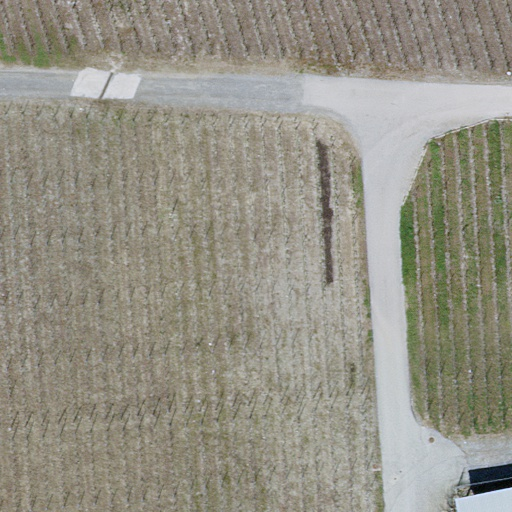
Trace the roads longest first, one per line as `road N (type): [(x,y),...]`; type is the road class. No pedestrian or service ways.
road 1 (track): [(410,511),(389,107)]
road 2 (track): [(389,107),(0,85)]
road 3 (track): [(511,114),(389,107)]
